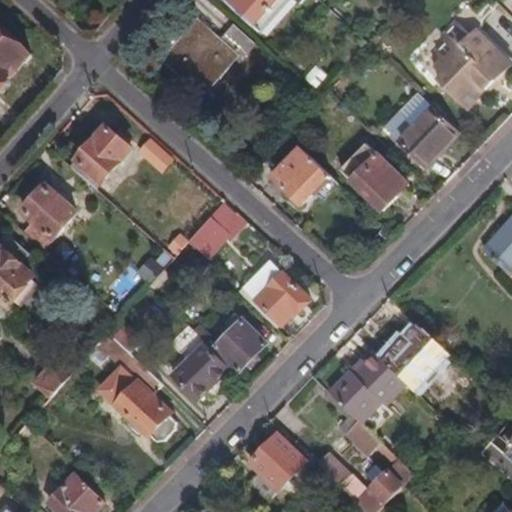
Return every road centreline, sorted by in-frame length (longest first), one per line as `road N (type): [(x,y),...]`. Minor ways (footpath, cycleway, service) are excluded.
road 1 (residential): [(92,65),(355,300)]
road 2 (residential): [(355,300),(156,511)]
road 3 (residential): [(511,141),(355,300)]
road 4 (residential): [(92,65),(0,169)]
